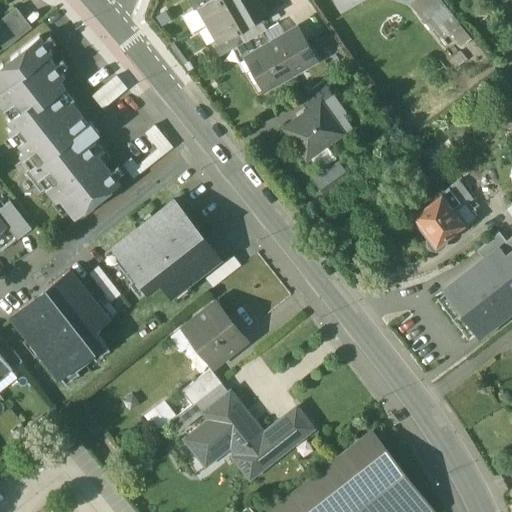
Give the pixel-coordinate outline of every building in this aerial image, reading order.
[(188,0),(195,10),(198,8),(198,7),(210,0),(188,0)] [(210,0),(198,7),(198,8),(208,25),(250,0),(210,0)] [(257,0),(250,0),(208,25),(217,41),(218,42),(238,31),(266,14),(257,0)] [(472,39),(440,0),(417,0),(411,5),(440,41),(450,33),(462,47),(472,39)] [(16,8),(0,20),(0,25),(5,32),(0,35),(0,42),(4,48),(32,27),(16,8)] [(269,43),(244,58),(264,92),(318,60),(298,26),(269,43)] [(238,31),(218,42),(217,41),(214,43),(220,55),(236,46),(244,41),(238,31)] [(244,41),(236,46),(244,58),(269,43),(262,31),(244,41)] [(39,37),(11,59),(17,66),(9,72),(3,65),(0,66),(0,102),(11,117),(8,120),(13,126),(9,130),(25,151),(20,154),(31,169),(26,172),(41,191),(45,187),(55,200),(59,197),(71,212),(86,200),(90,205),(105,194),(104,192),(118,181),(98,155),(103,151),(92,137),(99,132),(91,122),(88,124),(71,102),(67,105),(57,92),(64,86),(59,80),(63,76),(47,55),(51,52),(39,37)] [(322,81),(299,98),(308,110),(318,103),(319,104),(332,95),(322,81)] [(308,110),(284,128),(307,159),(309,157),(325,146),(341,134),(319,104),(318,103),(308,110)] [(325,146),(309,157),(319,171),(335,159),(325,146)] [(340,166),(326,176),(323,173),(314,179),(328,198),(351,182),(340,166)] [(465,182),(461,184),(469,195),(478,188),(470,178),(465,182)] [(458,181),(442,193),(455,211),(472,198),(461,184),(458,181)] [(441,193),(412,215),(428,236),(424,240),(423,245),(423,250),(426,255),(430,258),(435,260),(440,259),(445,257),(448,253),(450,248),(450,243),(447,238),(465,224),(455,211),(442,193),(441,193)] [(219,258),(174,199),(104,253),(139,299),(160,282),(170,295),(219,258)] [(31,228),(10,201),(0,208),(0,216),(8,226),(17,238),(31,228)] [(511,235),(506,240),(499,230),(477,249),(485,259),(499,248),(505,256),(511,250),(511,235)] [(511,250),(505,256),(499,248),(485,259),(445,290),(479,334),(511,308),(511,250)] [(113,297),(120,291),(100,267),(93,273),(113,297)] [(12,316),(65,384),(110,350),(94,330),(108,320),(70,272),(12,316)] [(247,340),(216,300),(183,326),(214,366),(247,340)] [(5,358),(0,351),(0,377),(12,368),(5,358)] [(22,360),(14,351),(5,358),(12,368),(22,360)] [(210,368),(182,390),(192,403),(193,404),(221,382),(210,368)] [(221,382),(193,404),(192,403),(171,420),(180,431),(205,412),(204,412),(229,392),(221,382)] [(229,392),(204,412),(205,412),(210,419),(185,438),(206,465),(230,445),(237,453),(233,456),(250,478),(292,444),(275,423),(261,434),(255,428),(256,426),(253,422),(251,423),(245,414),(247,412),(230,391),(229,392)] [(167,401),(148,414),(157,426),(176,413),(167,401)] [(296,406),(275,423),(292,444),(313,428),(296,406)] [(431,511),(433,511),(371,432),(346,452),(393,511),(431,511)] [(393,511),(346,452),(268,511),(393,511)]
